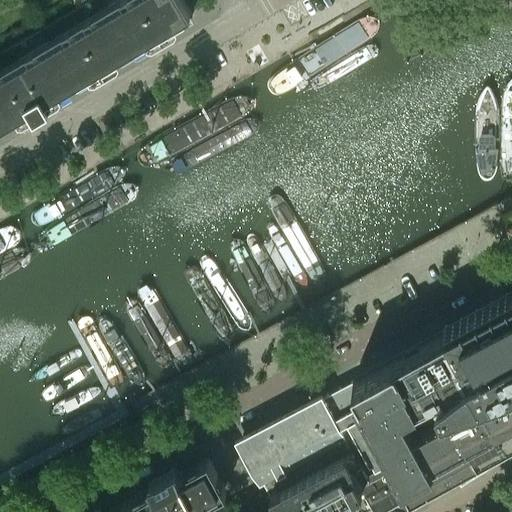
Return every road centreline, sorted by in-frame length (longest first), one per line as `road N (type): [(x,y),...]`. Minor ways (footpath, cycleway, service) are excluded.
road 1 (residential): [(511,259),(209,421)]
road 2 (residential): [(0,159),(236,21)]
road 3 (residential): [(209,421),(41,511)]
